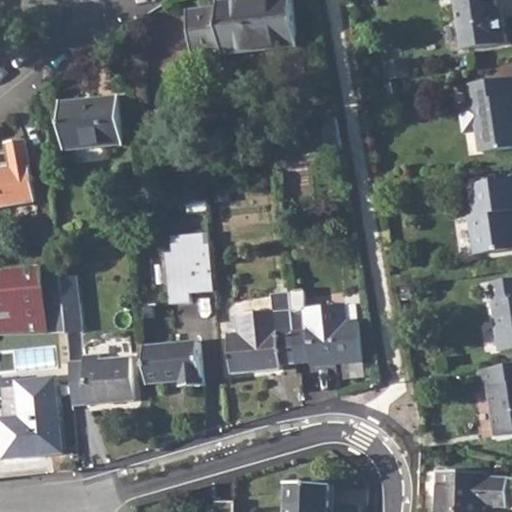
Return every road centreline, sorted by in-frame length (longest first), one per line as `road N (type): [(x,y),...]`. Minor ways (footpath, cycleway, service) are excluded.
road 1 (residential): [(93,494),(318,427),(350,425),(375,437),(389,459),(395,511)]
road 2 (residential): [(117,0),(0,104)]
